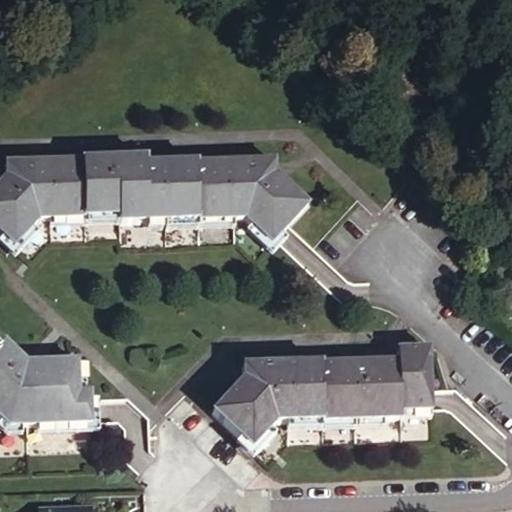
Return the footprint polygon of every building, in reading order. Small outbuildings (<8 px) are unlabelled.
[(122,166),(153,165),(152,158),(122,159),(122,166)] [(278,161),(153,165),(122,166),(122,159),(9,162),(9,174),(0,184),(0,228),(18,245),(43,219),(54,218),(88,217),(121,215),(121,223),(169,221),(240,220),(249,219),(275,243),(313,205),(279,172),(278,161)] [(88,217),(88,224),(121,223),(121,215),(88,217)] [(88,217),(54,218),(54,225),(88,224),(88,217)] [(240,227),(240,220),(169,221),(169,229),(240,227)] [(0,413),(23,431),(94,430),(95,400),(83,400),(82,365),(35,367),(9,344),(5,350),(0,345),(0,413)] [(405,409),(435,409),(433,348),(401,349),(401,360),(247,365),(247,378),(216,413),(257,449),(278,424),(290,423),(323,422),(358,421),(406,419),(405,409)] [(436,418),(435,409),(405,409),(406,419),(436,418)] [(359,429),(358,421),(323,422),(323,430),(359,429)] [(323,422),(290,423),(290,432),(323,430),(323,422)]
